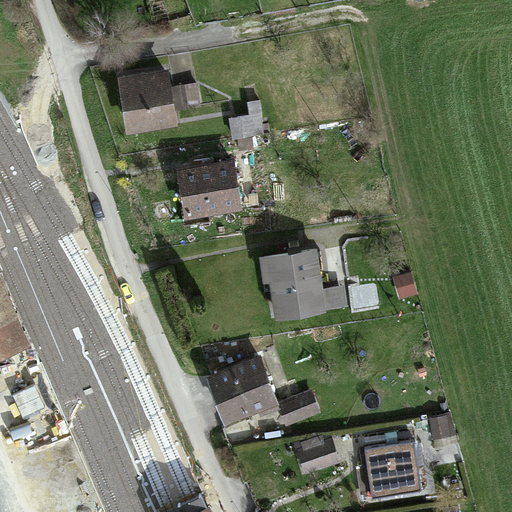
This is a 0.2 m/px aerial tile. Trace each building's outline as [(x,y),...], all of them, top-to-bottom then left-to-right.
[(166,62),(117,71),(126,124),(175,116),(166,62)] [(233,151),(180,157),(186,209),(239,202),(233,151)] [(316,240),(265,247),(274,309),(325,302),(316,240)] [(0,364),(33,351),(2,274),(0,274),(0,364)] [(259,347),(206,364),(222,415),(275,397),(259,347)] [(392,437),(358,443),(366,486),(400,479),(392,437)] [(71,511),(51,463),(32,471),(48,511),(71,511)] [(155,511),(154,511),(209,511),(201,492),(190,497),(167,507),(155,511)]
